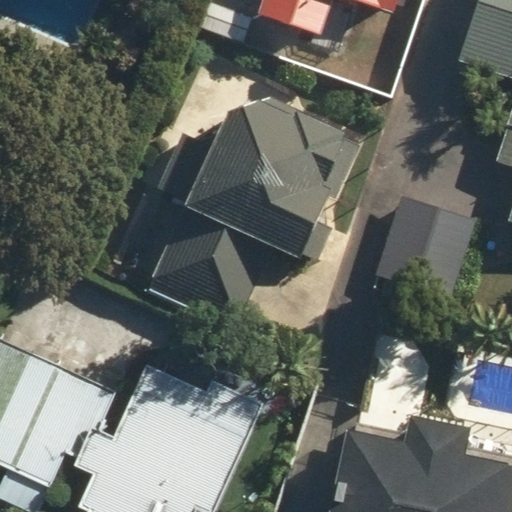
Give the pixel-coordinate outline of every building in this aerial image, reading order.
[(270,0),(267,10),(332,33),(343,0),(363,0),(401,13),(405,0),(270,0)] [(511,0),(489,0),(470,63),(511,76),(511,131),(498,176),(511,180),(511,0)] [(307,261),(364,138),(216,70),(163,185),(193,199),(158,277),(248,318),(279,248),(307,261)] [(159,351),(136,398),(0,333),(0,500),(24,511),(50,511),(76,459),(96,469),(82,500),(97,507),(95,511),(213,511),(266,402),(159,351)] [(362,427),(342,511),(511,511),(511,449),(484,444),(488,423),(424,409),(418,439),(362,427)]
